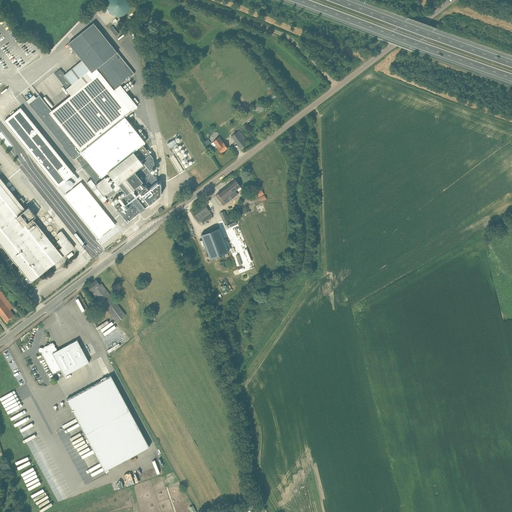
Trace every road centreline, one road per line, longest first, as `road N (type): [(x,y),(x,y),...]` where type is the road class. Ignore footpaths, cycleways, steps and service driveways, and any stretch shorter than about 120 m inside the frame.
road 1 (tertiary): [(0,342),(453,0)]
road 2 (motorway): [(296,0),(511,77)]
road 3 (motorway): [(511,63),(334,0)]
road 4 (track): [(186,0),(290,39),(337,86)]
road 5 (track): [(313,106),(323,266)]
